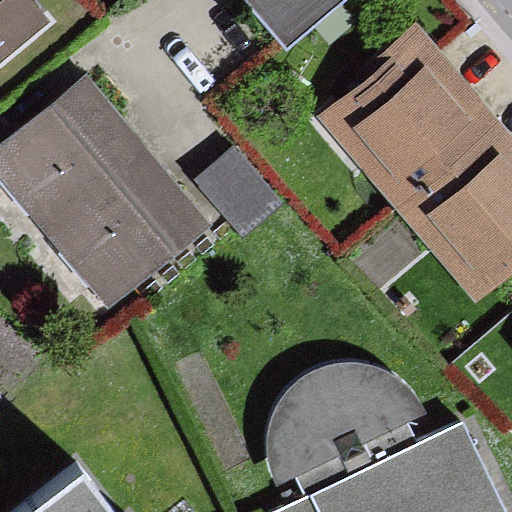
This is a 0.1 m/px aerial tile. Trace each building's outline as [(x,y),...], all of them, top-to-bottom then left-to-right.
[(0,0),(0,54),(64,4),(61,0),(0,0)] [(254,0),(290,44),(344,0),(254,0)] [(330,100),(480,281),(511,254),(511,110),(432,15),(330,100)] [(214,206),(96,56),(0,130),(0,150),(108,288),(214,206)] [(282,190),(235,133),(196,166),(244,223),(282,190)] [(288,486),(272,497),(279,511),(511,511),(511,489),(474,405),(430,421),(408,371),(370,347),(320,353),(280,385),(268,433),(288,486)] [(122,511),(82,459),(10,511),(122,511)]
